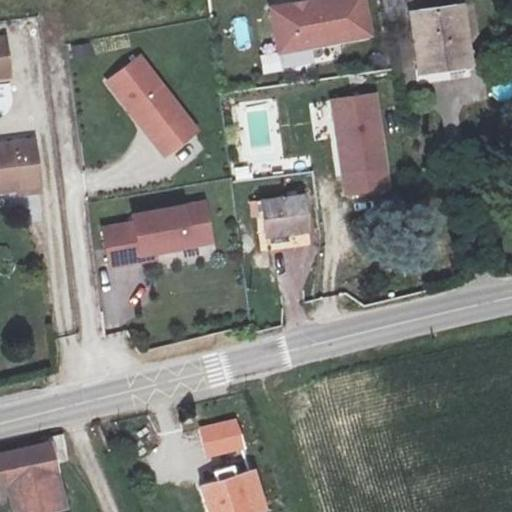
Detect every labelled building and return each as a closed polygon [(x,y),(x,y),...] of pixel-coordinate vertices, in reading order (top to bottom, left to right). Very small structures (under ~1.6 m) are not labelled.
[(367,0),(302,0),(268,5),(275,55),(373,41),(367,0)] [(397,12),(404,71),(457,65),(449,6),(435,7),(434,0),(415,0),(416,10),(397,12)] [(0,81),(12,81),(9,36),(0,36),(0,81)] [(130,79),(98,102),(119,132),(127,127),(149,158),(141,163),(150,177),(183,154),(130,79)] [(389,194),(381,94),(331,99),(339,199),(389,194)] [(317,103),(317,123),(330,123),(330,103),(317,103)] [(127,127),(119,132),(141,163),(149,158),(127,127)] [(12,150),(0,150),(0,199),(1,203),(17,202),(12,150)] [(284,200),(243,206),(248,241),(290,236),(284,200)] [(189,227),(117,238),(118,246),(88,251),(94,286),(125,282),(123,275),(137,273),(194,265),(189,227)] [(139,280),(137,273),(123,275),(125,282),(139,280)] [(237,419),(196,429),(204,462),(245,452),(237,419)] [(55,447),(39,452),(47,478),(63,473),(55,447)] [(56,511),(47,478),(39,452),(0,462),(0,496),(4,511),(56,511)] [(255,473),(207,492),(214,511),(258,511),(269,509),(255,473)]
